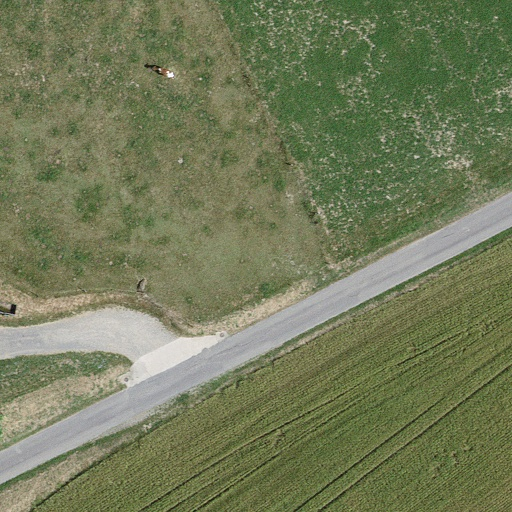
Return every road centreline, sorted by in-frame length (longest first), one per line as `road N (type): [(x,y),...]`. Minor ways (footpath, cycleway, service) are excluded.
road 1 (residential): [(0,475),(511,209)]
road 2 (track): [(0,327),(104,328),(162,355),(185,378)]
